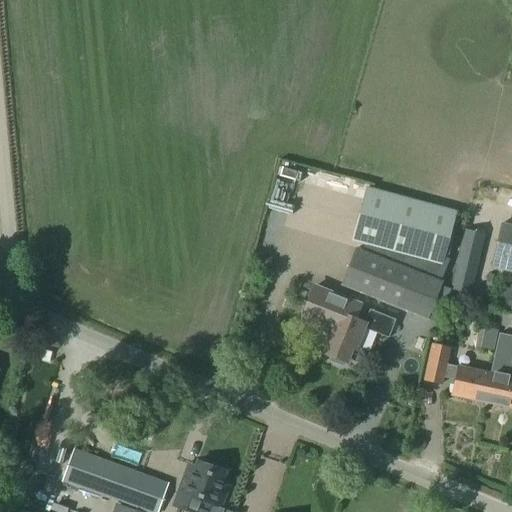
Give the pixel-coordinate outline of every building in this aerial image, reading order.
[(367,187),(351,242),(376,248),(442,266),(457,211),(367,187)] [(511,226),(502,224),(493,263),(511,267),(511,226)] [(464,230),(450,290),(471,295),(485,235),(464,230)] [(354,250),(340,286),(426,319),(440,282),(354,250)] [(511,289),(499,286),(491,324),(511,328),(511,289)] [(312,289),(300,319),(332,331),(323,355),(330,357),(329,362),(343,367),(344,363),(346,364),(348,360),(357,364),(362,351),(355,349),(364,325),(354,321),(359,307),(312,289)] [(451,395),(484,402),(490,373),(446,364),(449,348),(431,344),(424,380),(442,383),(443,377),(455,380),(451,395)] [(511,378),(507,377),(509,370),(492,366),(490,373),(484,402),(511,408),(511,378)] [(72,449),(60,480),(113,501),(143,511),(158,511),(169,483),(72,449)] [(196,463),(183,504),(195,508),(198,498),(218,505),(228,473),(196,463)] [(143,511),(113,501),(108,511),(143,511)]
